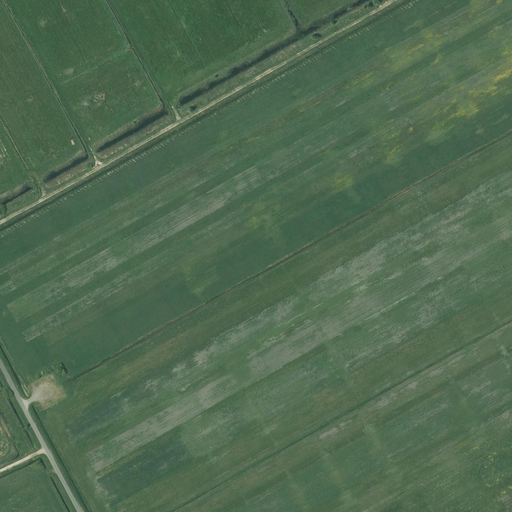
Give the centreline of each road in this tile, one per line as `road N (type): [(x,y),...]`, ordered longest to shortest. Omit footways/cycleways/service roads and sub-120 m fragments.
road 1 (track): [(0,221),(397,0)]
road 2 (unclassified): [(79,511),(0,362)]
